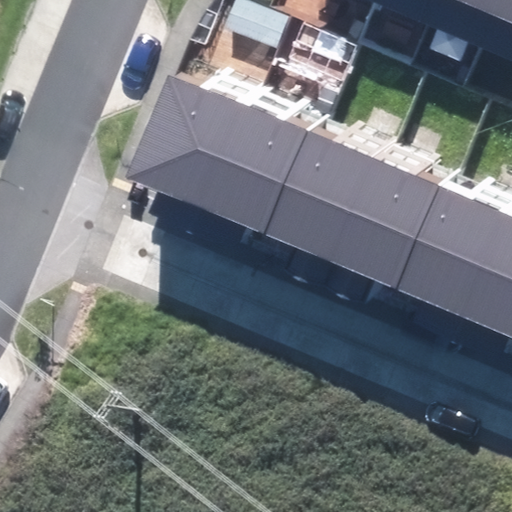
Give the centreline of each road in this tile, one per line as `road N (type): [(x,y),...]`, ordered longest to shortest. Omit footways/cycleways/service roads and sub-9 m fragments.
road 1 (residential): [(28,193),(511,401)]
road 2 (residential): [(28,193),(106,0)]
